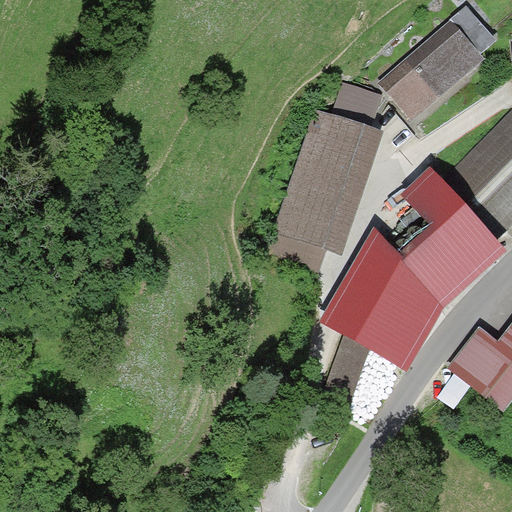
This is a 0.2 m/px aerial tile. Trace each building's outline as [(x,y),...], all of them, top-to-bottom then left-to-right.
[(450,23),(478,55),(494,41),(466,9),(450,23)] [(450,23),(380,84),(413,123),(466,77),(484,62),(478,55),(450,23)] [(344,86),(334,117),(364,127),(374,96),(344,86)] [(318,111),(277,233),(328,250),(342,255),(383,133),(364,127),(334,117),(318,111)] [(511,114),(440,187),(491,245),(511,223),(511,114)] [(444,226),(405,262),(446,307),(502,257),(491,245),(440,187),(433,181),(416,197),(444,226)] [(328,250),(277,233),(271,252),(312,289),(328,250)] [(384,251),(344,327),(350,329),(375,343),(408,365),(446,307),(405,262),(384,251)] [(511,404),(511,327),(500,343),(481,329),(451,369),(457,373),(439,397),(454,409),(470,389),(504,415),(511,404)] [(375,343),(350,329),(324,401),(349,411),(375,343)]
